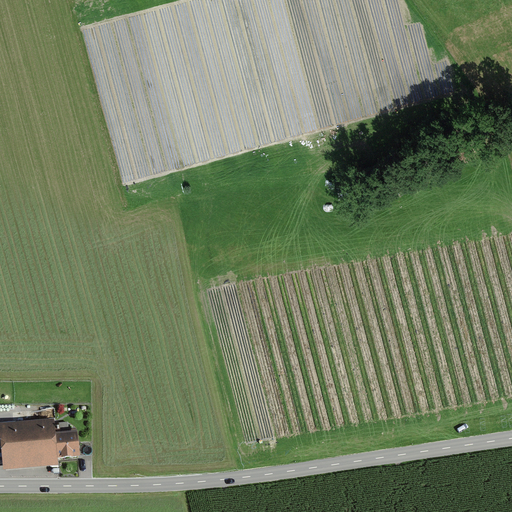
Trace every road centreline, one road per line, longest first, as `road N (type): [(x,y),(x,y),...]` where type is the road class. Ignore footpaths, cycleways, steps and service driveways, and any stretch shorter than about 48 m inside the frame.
road 1 (tertiary): [(0,486),(225,479),(511,438)]
road 2 (track): [(86,486),(82,430),(53,415),(0,419)]
